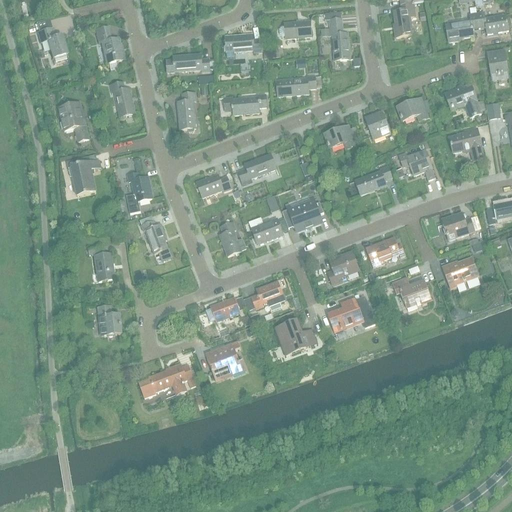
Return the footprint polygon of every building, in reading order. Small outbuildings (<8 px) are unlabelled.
[(414,4),(402,6),(402,12),(394,13),(396,30),(394,31),(396,39),(412,36),(409,20),(416,19),(414,4)] [(484,13),(477,14),(479,30),(486,29),(487,36),(508,32),(506,16),(485,19),(484,13)] [(479,30),(477,14),(469,16),(470,22),(445,26),(448,44),(458,42),(458,40),(474,38),(473,31),(479,30)] [(342,20),(329,22),(329,29),(342,28),(342,20)] [(284,25),(284,27),(282,28),(279,30),(280,35),(282,38),(285,37),(285,40),(311,38),(310,23),(284,25)] [(101,43),(106,64),(123,60),(118,39),(110,41),(108,28),(96,30),(99,44),(101,43)] [(342,28),(329,29),(330,37),(332,37),(335,62),(350,61),(347,35),(343,36),(342,28)] [(53,60),(67,56),(62,37),(56,39),(53,29),(38,34),(41,44),(48,42),(53,60)] [(253,36),(225,39),(226,58),(234,58),(234,54),(253,52),(254,54),(262,54),(261,41),(253,41),(253,36)] [(492,82),(509,80),(505,51),(487,54),(492,82)] [(173,61),(166,62),(167,74),(169,74),(174,73),(201,71),(201,74),(210,73),(209,60),(201,61),(201,56),(173,58),(173,61)] [(214,77),(206,78),(207,86),(215,85),(214,77)] [(307,80),(281,82),(276,83),(278,98),(308,95),(308,90),(316,90),(315,77),(306,77),(307,80)] [(120,119),(135,116),(130,90),(125,91),(123,84),(110,86),(112,95),(115,94),(120,119)] [(471,86),(444,95),(451,112),(467,106),(472,119),(482,115),(477,102),(471,86)] [(180,131),(188,131),(188,132),(189,134),(193,133),(194,132),(194,130),(195,130),(193,103),(195,103),(195,94),(182,95),(182,103),(178,103),(180,131)] [(259,109),(267,109),(265,96),(257,97),(257,99),(233,101),(232,99),(224,100),(225,111),(232,110),(232,112),(233,112),(233,117),(259,114),(259,109)] [(419,123),(429,119),(422,99),(397,108),(402,123),(417,117),(419,123)] [(78,143),(89,141),(80,105),(58,110),(64,133),(75,130),(78,143)] [(373,141),(390,135),(382,114),(366,120),(373,141)] [(346,151),(356,147),(349,126),(324,136),(330,150),(344,145),(346,151)] [(474,163),(484,161),(481,148),(477,132),(449,139),(453,155),(470,150),(474,163)] [(406,156),(399,158),(403,168),(409,166),(413,177),(424,173),(428,183),(435,180),(425,152),(418,154),(407,158),(406,156)] [(250,180),(276,170),(271,156),(245,166),(246,170),(238,173),(243,188),(252,184),(250,180)] [(83,159),(66,163),(68,172),(71,171),(76,191),(77,198),(84,196),(96,194),(91,171),(101,169),(99,162),(84,166),(83,159)] [(385,183),(392,180),(387,168),(380,171),(381,173),(355,183),(361,197),(386,187),(385,183)] [(138,203),(153,200),(148,178),(140,180),(139,174),(127,177),(129,183),(131,182),(134,196),(126,198),(130,215),(140,213),(138,203)] [(224,193),(231,191),(227,178),(219,181),(218,176),(196,184),(202,199),(223,191),(224,193)] [(496,221),(511,217),(511,202),(493,207),(493,210),(486,212),(489,227),(497,225),(496,221)] [(288,211),(282,213),(288,230),(294,228),(296,233),(305,229),(306,231),(313,228),(312,227),(322,223),(319,216),(324,215),(320,204),(315,206),(315,204),(289,214),(288,211)] [(461,214),(442,221),(447,237),(454,235),(455,239),(468,235),(474,233),(469,219),(464,221),(461,214)] [(257,247),(283,237),(277,220),(251,230),(257,247)] [(154,256),(161,254),(164,261),(173,258),(170,249),(168,250),(165,242),(167,242),(161,226),(156,228),(154,222),(141,227),(143,233),(145,232),(154,256)] [(242,241),(236,242),(233,232),(235,231),(232,224),(220,228),(223,235),(219,237),(227,258),(246,251),(242,241)] [(394,239),(366,250),(374,269),(385,264),(384,261),(399,256),(400,259),(405,257),(401,247),(397,249),(394,239)] [(102,257),(101,248),(88,250),(89,257),(95,256),(95,258),(94,258),(98,283),(115,281),(111,255),(102,257)] [(338,280),(359,272),(352,255),(330,263),(333,272),(328,274),(332,286),(339,283),(338,280)] [(455,285),(478,276),(472,260),(452,267),(452,266),(442,269),(450,290),(457,288),(455,285)] [(421,305),(431,301),(425,284),(410,290),(407,280),(392,285),(396,296),(401,294),(406,308),(420,303),(421,305)] [(258,295),(251,298),(256,311),(263,308),(262,305),(267,303),(271,313),(281,309),(279,304),(285,302),(277,283),(256,291),(258,295)] [(365,298),(356,301),(355,299),(341,304),(343,310),(327,316),(333,333),(362,322),(365,329),(375,325),(365,298)] [(211,308),(211,310),(206,312),(210,323),(216,321),(217,323),(240,314),(234,299),(211,308)] [(111,308),(98,309),(101,337),(122,335),(120,316),(112,317),(111,308)] [(247,318),(242,320),(245,328),(250,326),(247,318)] [(286,357),(317,345),(312,333),(301,337),(296,322),(276,330),(286,357)] [(233,379),(247,374),(243,364),(240,365),(236,354),(241,352),(238,345),(206,357),(214,378),(230,372),(233,379)] [(149,380),(139,384),(144,399),(155,395),(155,394),(172,387),(176,397),(186,393),(184,385),(183,383),(193,379),(188,366),(182,369),(180,365),(171,369),(171,371),(149,379),(149,380)]
